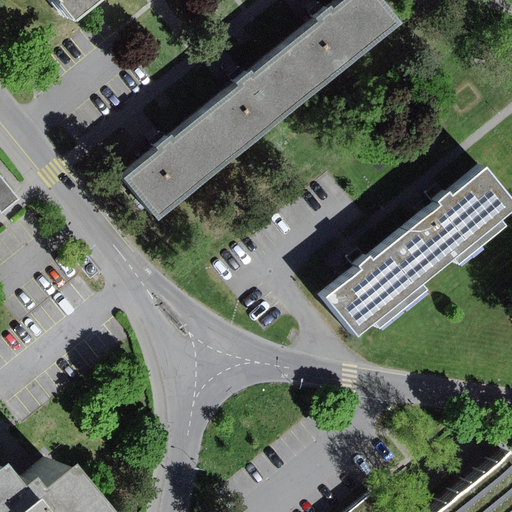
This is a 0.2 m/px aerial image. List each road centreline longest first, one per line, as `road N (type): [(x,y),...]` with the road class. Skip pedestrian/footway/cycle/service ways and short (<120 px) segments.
road 1 (residential): [(200,351),(0,105)]
road 2 (residential): [(511,403),(200,351)]
road 3 (residential): [(173,511),(200,351)]
